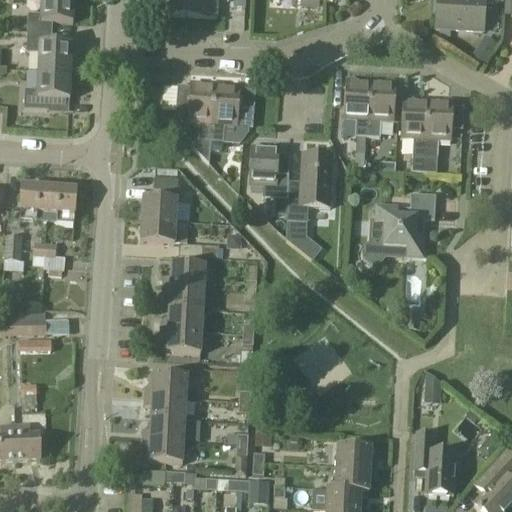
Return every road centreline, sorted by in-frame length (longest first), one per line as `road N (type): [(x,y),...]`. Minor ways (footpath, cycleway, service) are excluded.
road 1 (residential): [(86,504),(111,159)]
road 2 (residential): [(485,265),(500,132),(485,93),(382,17)]
road 3 (residential): [(118,53),(264,62),(382,17)]
